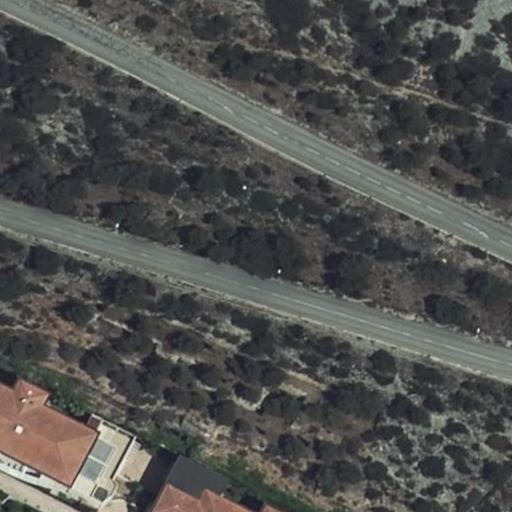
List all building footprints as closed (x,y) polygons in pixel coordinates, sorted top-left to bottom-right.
[(116,503),(121,491),(127,480),(145,444),(102,423),(94,438),(51,418),(58,403),(30,389),(24,402),(0,390),(0,384),(5,374),(0,371),(0,445),(23,457),(85,488),(116,503)] [(0,461),(79,500),(85,488),(23,457),(0,445),(0,461)] [(190,464),(172,502),(166,511),(281,511),(274,508),(272,511),(249,511),(229,502),(236,486),(190,464)] [(127,480),(121,491),(126,497),(120,508),(130,506),(139,509),(144,511),(166,511),(172,502),(127,480)] [(126,497),(121,491),(116,503),(85,488),(79,500),(102,511),(115,511),(120,508),(126,497)]
